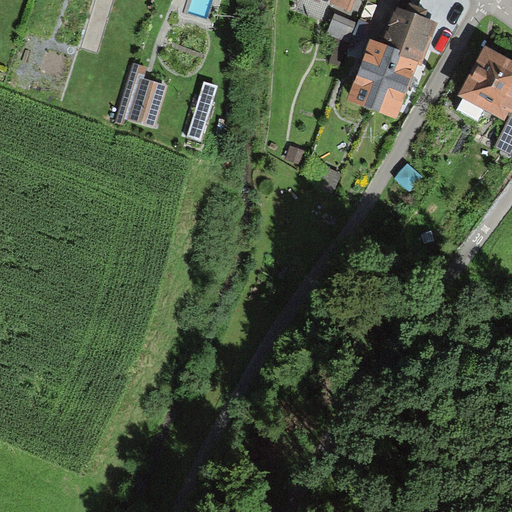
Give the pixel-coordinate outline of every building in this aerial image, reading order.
[(307,0),(349,15),(354,0),(307,0)] [(422,68),(436,27),(393,11),(379,48),(369,45),(346,108),(394,126),(416,66),(422,68)] [(355,46),(363,27),(335,16),(327,35),(355,46)] [(511,64),(483,50),(458,101),(505,125),(510,113),(511,113),(511,64)] [(113,123),(121,125),(124,118),(154,126),(166,88),(145,81),(149,69),(131,63),(113,123)] [(511,113),(510,113),(505,125),(494,147),(511,155),(511,154),(511,113)] [(299,165),(302,153),(289,150),(286,161),(299,165)] [(335,175),(323,171),(318,186),(330,190),(335,175)]
